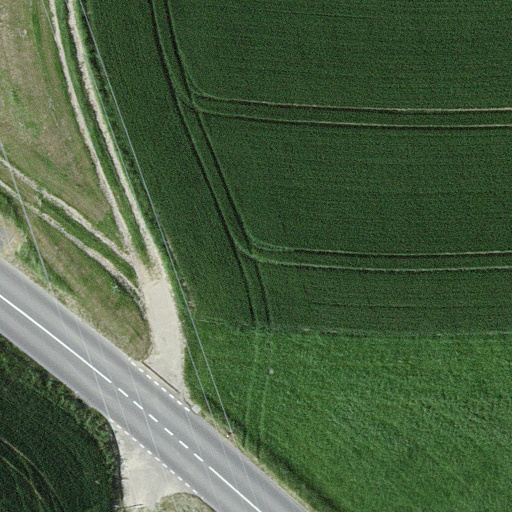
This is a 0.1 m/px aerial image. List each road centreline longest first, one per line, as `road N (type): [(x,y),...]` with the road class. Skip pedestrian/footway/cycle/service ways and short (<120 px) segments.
road 1 (track): [(141,511),(141,411),(163,342),(153,276),(68,79),(57,0)]
road 2 (tertiary): [(256,511),(0,304)]
road 3 (track): [(153,276),(0,181)]
